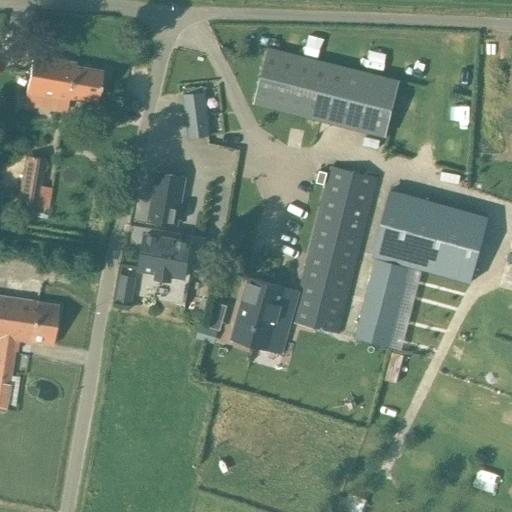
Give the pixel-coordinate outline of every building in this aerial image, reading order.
[(453,39),(453,57),(472,58),(473,39),(453,39)] [(268,48),(254,104),(319,120),(369,132),(386,136),(400,81),(268,48)] [(29,85),(25,105),(65,112),(67,101),(68,97),(96,102),(101,72),(74,67),(75,63),(34,56),(29,85)] [(204,91),(183,95),(189,139),(210,135),(204,91)] [(0,191),(0,200),(48,210),(52,188),(41,186),(45,160),(26,156),(18,196),(17,196),(0,191)] [(287,288),(282,308),(293,312),(290,322),(339,334),(378,178),(329,166),(298,291),(287,288)] [(186,177),(155,171),(147,221),(178,226),(186,177)] [(391,195),(374,263),(470,286),(487,218),(391,195)] [(227,248),(239,252),(244,232),(232,229),(227,248)] [(146,234),(140,270),(157,273),(172,275),(185,278),(191,242),(146,234)] [(377,265),(357,338),(389,347),(409,274),(377,265)] [(117,295),(129,298),(134,276),(121,274),(117,295)] [(281,308),(282,308),(287,288),(287,289),(248,277),(232,339),(269,349),(281,308)] [(19,340),(51,345),(57,305),(0,296),(0,410),(6,411),(15,352),(17,352),(19,340)] [(200,328),(197,339),(202,340),(205,341),(214,344),(218,331),(201,326),(200,328)] [(510,502),(511,496),(511,485),(501,482),(496,498),(510,502)]
